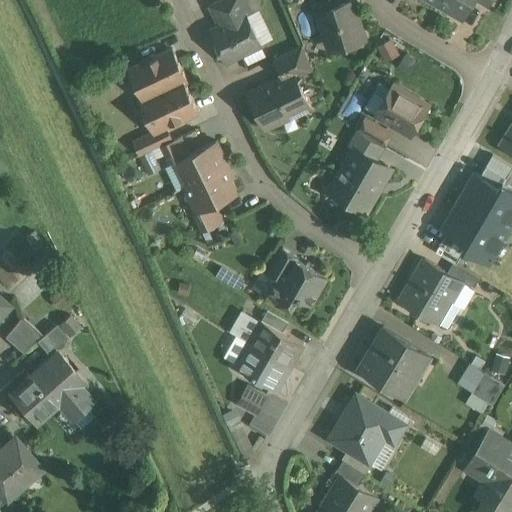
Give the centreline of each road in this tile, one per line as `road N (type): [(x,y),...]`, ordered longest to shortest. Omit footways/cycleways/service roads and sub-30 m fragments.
road 1 (residential): [(382,272),(293,214),(254,165),(175,0)]
road 2 (residential): [(282,511),(265,468),(382,272)]
road 3 (residential): [(382,272),(495,79)]
road 4 (residential): [(495,79),(409,29),(378,0)]
